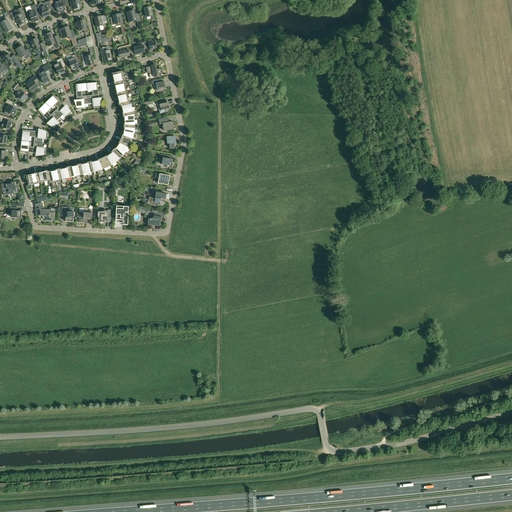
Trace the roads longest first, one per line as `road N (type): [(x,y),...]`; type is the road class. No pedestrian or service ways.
road 1 (motorway): [(511,478),(131,511)]
road 2 (tertiary): [(324,438),(315,409),(0,438)]
road 3 (residential): [(176,103),(184,141),(162,234),(36,228),(18,168)]
road 4 (residential): [(18,168),(108,140),(112,114),(101,69)]
road 5 (motorway): [(345,511),(511,495)]
road 6 (tertiary): [(511,412),(382,447)]
